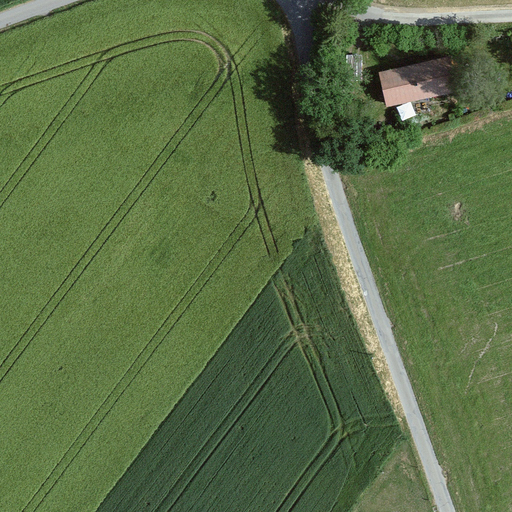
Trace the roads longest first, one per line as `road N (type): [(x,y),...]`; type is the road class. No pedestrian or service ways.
road 1 (unclassified): [(295,0),(323,149),(448,511)]
road 2 (track): [(298,16),(511,11)]
